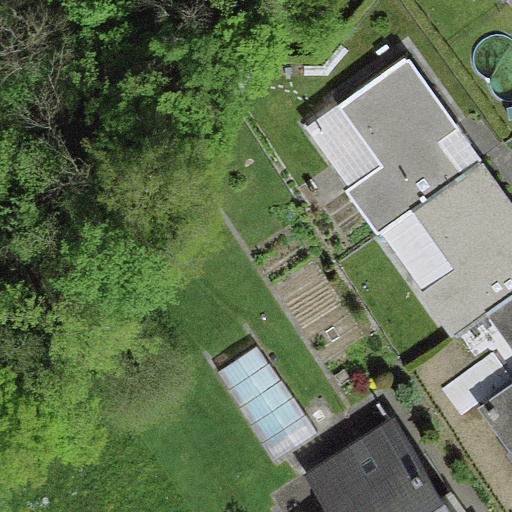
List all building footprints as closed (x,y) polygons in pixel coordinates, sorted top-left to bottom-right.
[(426,145),(451,127),(398,55),(340,98),(386,162),(346,190),(375,231),(415,202),(449,177),(426,145)] [(511,264),(500,248),(511,239),(511,212),(474,159),(449,177),(415,202),(460,265),(420,293),(449,334),(489,305),(511,288),(511,264)] [(511,288),(489,305),(511,337),(511,385),(480,409),(508,448),(511,444),(511,288)] [(444,511),(390,428),(320,473),(337,499),(317,511),(444,511)] [(511,444),(508,448),(502,452),(511,466),(511,444)]
